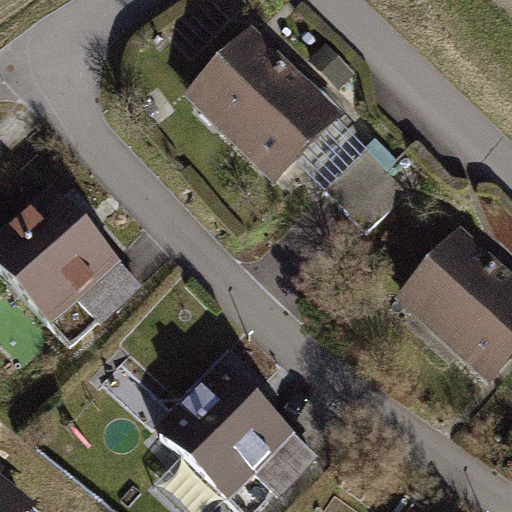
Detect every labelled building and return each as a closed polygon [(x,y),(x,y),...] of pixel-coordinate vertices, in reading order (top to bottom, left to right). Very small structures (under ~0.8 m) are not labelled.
[(336,115),(245,25),(176,97),(267,185),(286,166),(330,121),(336,115)] [(286,166),(361,236),(403,194),(330,121),(286,166)] [(135,291),(44,188),(0,227),(0,280),(41,327),(71,301),(94,328),(135,291)] [(511,354),(511,284),(451,229),(387,298),(483,386),(511,354)] [(291,436),(213,364),(152,430),(230,502),(291,436)] [(20,511),(24,507),(0,487),(0,511),(20,511)]
